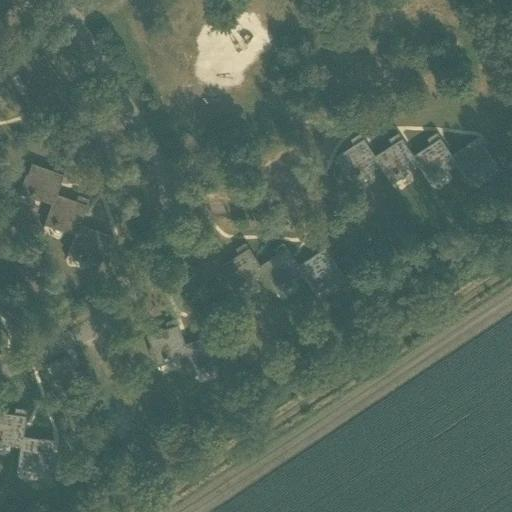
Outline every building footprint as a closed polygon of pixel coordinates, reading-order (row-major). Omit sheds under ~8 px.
[(9,0),(0,0),(0,17),(13,4),(9,0)] [(25,96),(32,105),(62,83),(43,56),(14,77),(15,78),(21,73),(25,80),(24,81),(26,83),(27,83),(33,91),(25,96)] [(393,145),(375,157),(380,166),(395,188),(395,187),(391,181),(397,176),(398,177),(401,175),(400,174),(408,169),(410,171),(418,166),(419,165),(413,157),(414,157),(399,134),(390,140),(393,145)] [(448,171),(457,165),(451,157),(452,156),(437,134),(428,140),(431,145),(414,157),(413,157),(419,165),(418,166),(433,187),(434,187),(429,180),(436,176),(436,177),(439,175),(439,174),(447,168),(448,171)] [(372,172),(380,166),(375,157),(360,135),(351,140),(355,146),(336,158),(356,188),(357,188),(353,181),(359,176),(360,178),(363,176),(362,174),(370,169),(372,172)] [(457,165),(471,187),(472,186),(467,180),(474,175),(475,176),(478,174),(477,173),(485,168),(490,176),(499,170),(479,139),(452,156),(451,157),(457,165)] [(55,195),(56,195),(65,170),(55,166),(52,172),(31,165),(19,198),(20,199),(23,191),(30,194),(30,195),(33,196),(34,195),(43,198),(42,201),(51,205),(52,205),(55,195)] [(78,226),(79,226),(88,200),(78,197),(76,202),(56,195),(55,195),(52,205),(51,205),(43,229),(46,222),(54,224),(53,226),(57,227),(57,225),(66,229),(65,232),(75,235),(78,226)] [(109,236),(79,226),(78,226),(75,235),(66,259),(67,260),(69,252),(77,255),(77,256),(80,257),(80,256),(90,259),(86,268),(97,272),(109,236)] [(256,281),(265,276),(265,275),(260,267),(246,244),(236,250),(240,255),(221,267),(241,298),(242,297),(237,290),(244,286),(245,287),(247,285),(247,284),(255,279),(256,281)] [(278,255),(260,267),(265,275),(265,276),(279,298),(280,297),(275,290),(282,286),(283,287),(286,285),(285,284),(293,279),(295,281),(303,276),(304,275),(298,267),(299,267),(284,244),(275,250),(278,255)] [(326,249),(299,267),(298,267),(304,275),(303,276),(317,298),(318,297),(314,290),(320,286),(321,287),(324,285),(323,284),(332,279),(337,287),(346,281),(326,249)] [(185,345),(186,345),(177,320),(166,323),(169,329),(148,336),(159,371),(160,370),(157,363),(165,360),(165,361),(169,360),(168,359),(177,356),(178,359),(188,355),(185,345)] [(216,335),(186,345),(185,345),(188,355),(196,380),(197,379),(195,372),(202,369),(203,370),(206,369),(206,368),(215,365),(218,374),(228,370),(216,335)] [(0,413),(0,443),(1,443),(1,442),(10,443),(10,446),(20,447),(20,448),(22,438),(26,411),(15,409),(14,416),(0,413)] [(54,442),(22,438),(20,448),(20,447),(17,473),(18,473),(18,465),(27,466),(26,468),(30,468),(30,467),(40,468),(38,477),(49,479),(54,442)]
